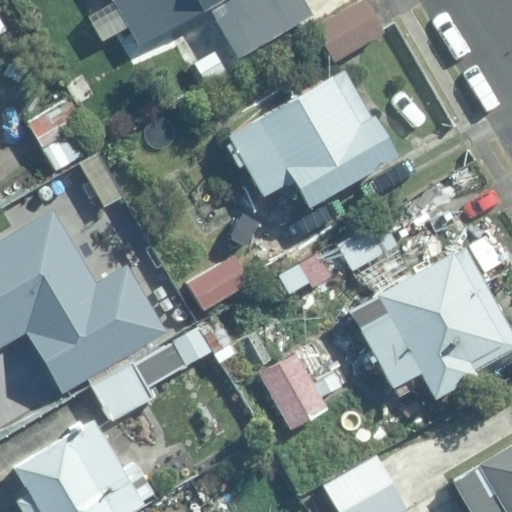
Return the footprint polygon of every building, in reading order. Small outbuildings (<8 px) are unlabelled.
[(112,0),(135,44),(218,0),(234,0),(242,14),(216,27),(235,63),(312,22),(300,0),(112,0)] [(0,8),(0,33),(10,28),(0,8)] [(342,65),(217,133),(253,200),(284,183),(298,209),(393,158),(342,65)] [(65,92),(20,118),(51,174),(97,148),(65,92)] [(0,342),(20,332),(53,395),(164,335),(127,265),(92,284),(53,212),(0,239),(0,342)] [(381,216),(331,243),(347,272),(397,244),(381,216)] [(511,339),(462,245),(344,309),(387,390),(412,376),(425,401),(511,354),(511,339)] [(232,247),(177,278),(198,316),(253,285),(232,247)] [(205,356),(190,329),(89,387),(110,423),(158,396),(152,386),(205,356)] [(297,351),(279,361),(253,374),(286,430),(329,405),(297,351)] [(94,419),(8,465),(23,492),(12,498),(19,511),(145,511),(162,503),(139,460),(121,470),(94,419)] [(511,511),(511,437),(443,477),(462,511),(511,511)] [(375,454),(321,483),(335,511),(396,511),(403,509),(375,454)]
